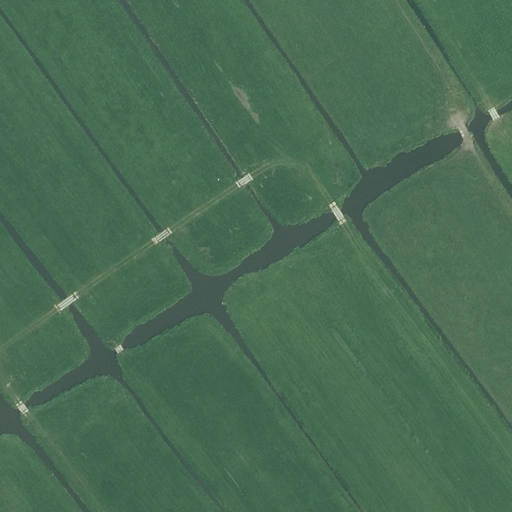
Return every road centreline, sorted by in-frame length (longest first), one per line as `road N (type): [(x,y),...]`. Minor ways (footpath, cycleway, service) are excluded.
road 1 (track): [(0,350),(250,178),(288,171),(343,221)]
road 2 (track): [(104,511),(0,377)]
